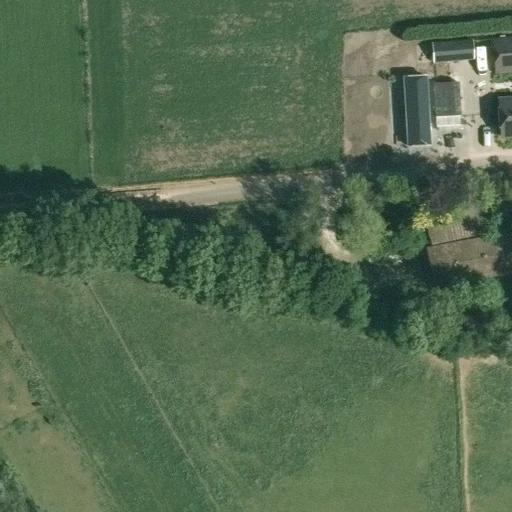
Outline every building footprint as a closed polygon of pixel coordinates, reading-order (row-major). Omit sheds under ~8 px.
[(431,43),(434,63),(475,60),(472,39),(431,43)] [(511,100),(496,101),(499,136),(511,134),(511,39),(493,41),(495,74),(511,73),(511,100)] [(460,82),(431,83),(432,87),(407,88),(408,128),(433,126),(433,116),(460,116),(460,82)] [(511,228),(511,191),(439,208),(443,227),(428,230),(432,246),(511,228)] [(360,207),(365,236),(410,231),(408,202),(360,207)] [(511,272),(511,232),(427,250),(434,287),(511,272)] [(192,253),(209,257),(212,241),(196,238),(192,253)] [(427,336),(459,345),(466,320),(433,312),(427,336)]
